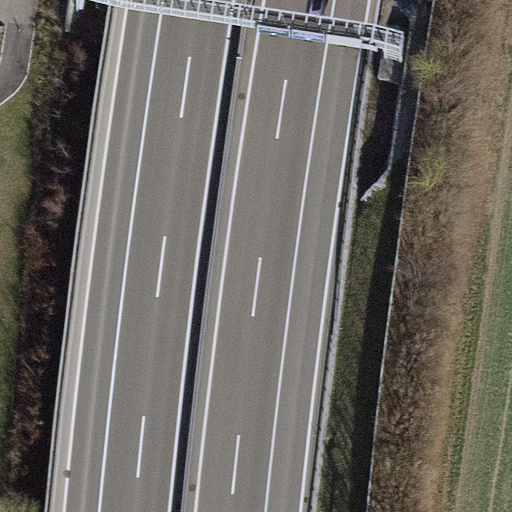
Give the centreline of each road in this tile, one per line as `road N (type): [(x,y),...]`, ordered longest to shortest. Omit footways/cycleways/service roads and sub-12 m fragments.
road 1 (motorway): [(250,511),(319,0)]
road 2 (motorway): [(183,0),(119,511)]
